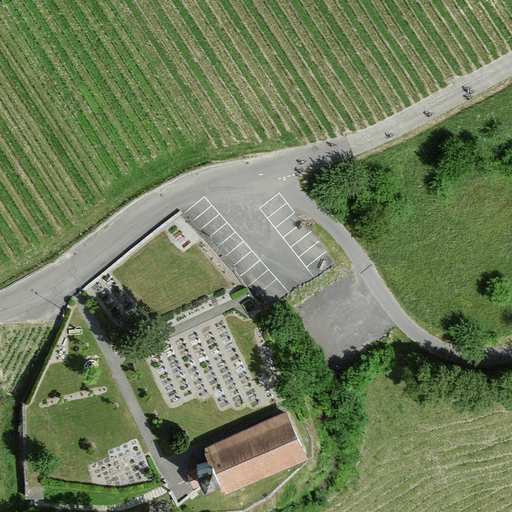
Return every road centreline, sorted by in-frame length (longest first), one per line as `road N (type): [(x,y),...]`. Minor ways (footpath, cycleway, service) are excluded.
road 1 (unclassified): [(511,350),(490,359),(457,356),(417,337),(337,230),(269,167)]
road 2 (residential): [(0,305),(87,259),(169,197),(201,181),(269,167)]
road 3 (residential): [(269,167),(401,125),(511,64)]
